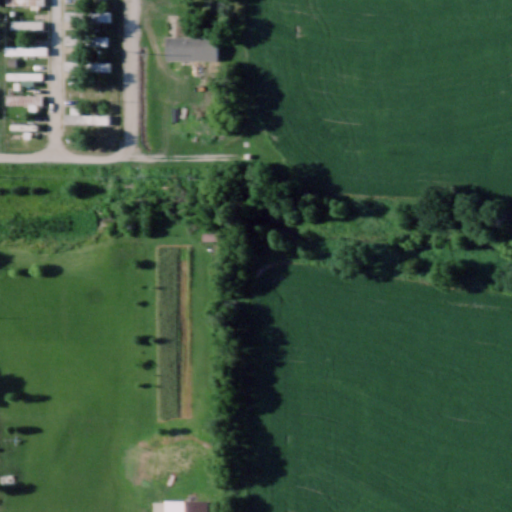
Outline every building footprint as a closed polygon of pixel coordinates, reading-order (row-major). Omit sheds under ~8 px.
[(110,10),(64,10),(64,22),(109,22),(110,10)] [(42,20),(10,20),(10,29),(42,29),(42,20)] [(63,44),(107,44),(107,35),(63,35),(63,44)] [(218,59),(218,35),(167,35),(167,59),(218,59)] [(5,54),(46,54),(46,46),(5,46),(5,54)] [(109,60),(63,60),(63,70),(109,70),(109,60)] [(42,71),(6,71),(6,79),(42,79),(42,71)] [(63,97),(107,97),(107,87),(63,87),(63,97)] [(42,105),(42,94),(6,94),(6,105),(42,105)] [(78,109),(64,109),(64,123),(108,123),(108,113),(78,113),(78,109)] [(5,132),(44,132),(44,122),(5,122),(5,132)]
